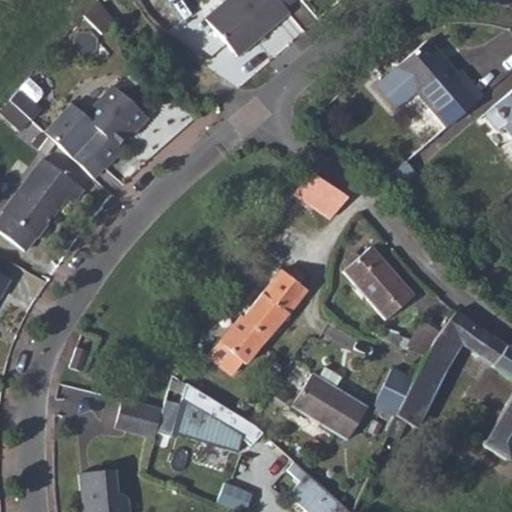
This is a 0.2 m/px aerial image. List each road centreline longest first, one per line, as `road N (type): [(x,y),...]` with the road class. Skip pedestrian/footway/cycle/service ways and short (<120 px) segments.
road 1 (residential): [(254,115),(151,207),(99,263),(56,327),(31,413),(37,511)]
road 2 (residential): [(511,338),(459,302),(361,198),(254,115)]
road 3 (residential): [(418,0),(388,7),(254,115)]
road 4 (unknown): [(361,198),(326,249),(313,315)]
